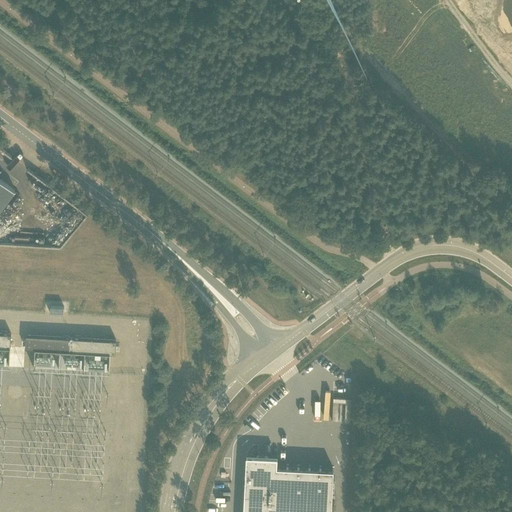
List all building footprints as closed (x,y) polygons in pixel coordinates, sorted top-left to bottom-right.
[(0,178),(0,209),(15,190),(0,178)] [(48,312),(64,313),(64,303),(48,303),(48,312)] [(0,346),(12,347),(13,332),(0,330),(0,346)] [(25,348),(34,348),(115,353),(116,340),(26,335),(25,348)] [(247,455),(243,511),(331,511),(334,469),(277,466),(277,457),(247,455)]
